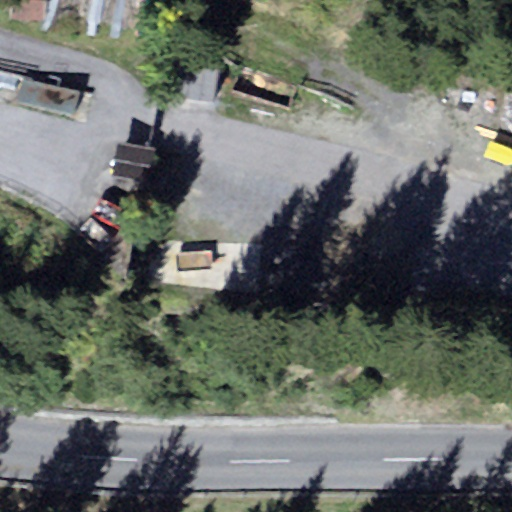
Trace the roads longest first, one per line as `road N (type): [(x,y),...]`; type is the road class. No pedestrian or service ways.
road 1 (unclassified): [(0,42),(65,60),(203,128),(511,223)]
road 2 (secondary): [(511,452),(0,433)]
